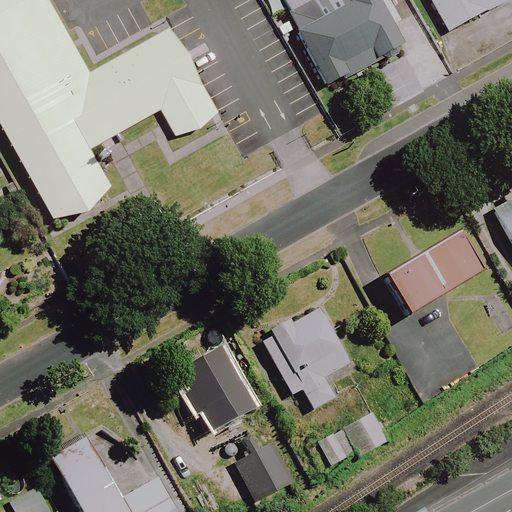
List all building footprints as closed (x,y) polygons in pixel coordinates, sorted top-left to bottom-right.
[(199,133),(217,116),(169,32),(88,76),(45,0),(0,0),(0,134),(50,224),(86,220),(109,193),(88,154),(159,114),(174,140),(199,133)] [(376,0),(268,0),(310,77),(394,32),(376,0)] [(419,0),(432,24),(476,0),(419,0)] [(511,196),(488,210),(511,254),(511,196)] [(474,276),(452,239),(381,282),(403,319),(474,276)] [(346,367),(316,311),(257,342),(287,399),(298,394),(308,414),(331,402),(320,381),(346,367)] [(253,412),(219,348),(170,374),(204,438),(253,412)] [(385,444),(356,389),(322,407),(333,426),(311,438),(327,469),(353,455),(355,460),(385,444)] [(114,503),(80,443),(46,462),(74,511),(167,511),(152,482),(114,503)] [(45,511),(34,487),(6,500),(11,511),(45,511)]
